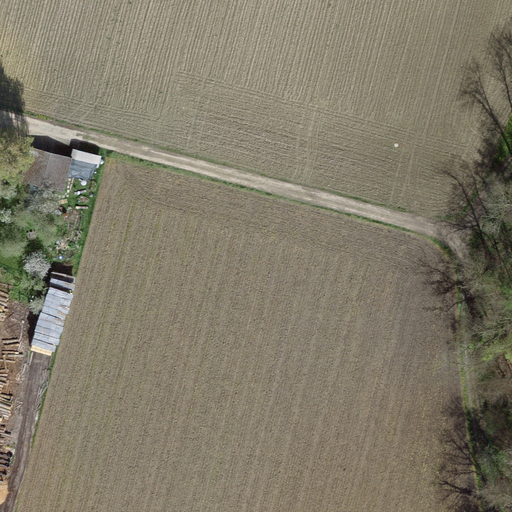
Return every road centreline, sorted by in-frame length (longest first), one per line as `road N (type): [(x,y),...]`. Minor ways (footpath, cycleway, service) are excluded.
road 1 (track): [(466,242),(0,124)]
road 2 (track): [(491,511),(465,301),(466,242)]
